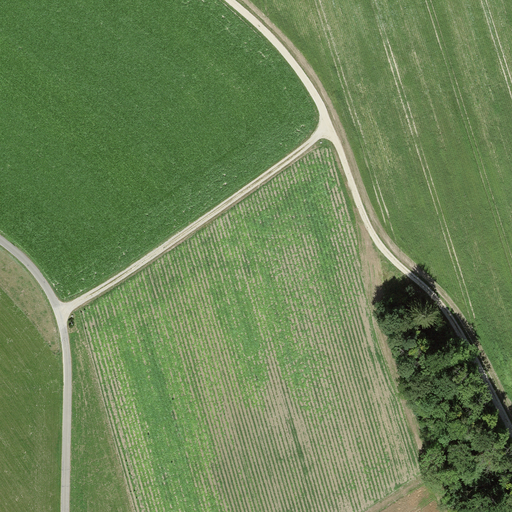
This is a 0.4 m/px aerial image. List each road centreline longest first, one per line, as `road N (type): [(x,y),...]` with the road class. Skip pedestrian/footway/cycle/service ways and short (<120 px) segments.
road 1 (track): [(327,127),(380,247),(438,308),(511,432)]
road 2 (track): [(61,313),(327,127)]
road 3 (unclassified): [(63,511),(61,313),(29,262),(0,238)]
road 4 (track): [(228,0),(304,80),(327,127)]
